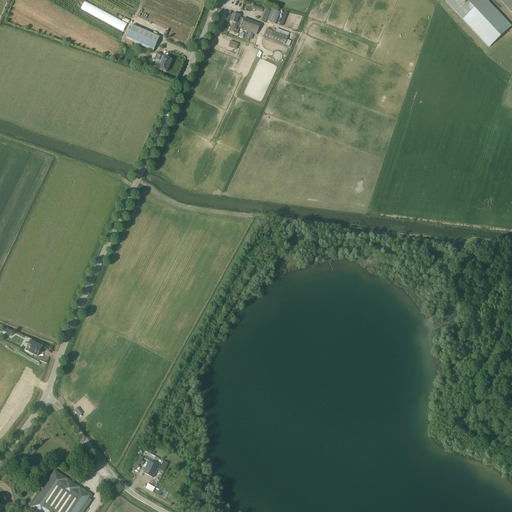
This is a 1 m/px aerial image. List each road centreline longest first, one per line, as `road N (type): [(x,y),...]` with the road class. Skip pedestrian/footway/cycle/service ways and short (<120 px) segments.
road 1 (tertiary): [(45,395),(217,0)]
road 2 (unclassified): [(164,511),(120,484),(45,395)]
